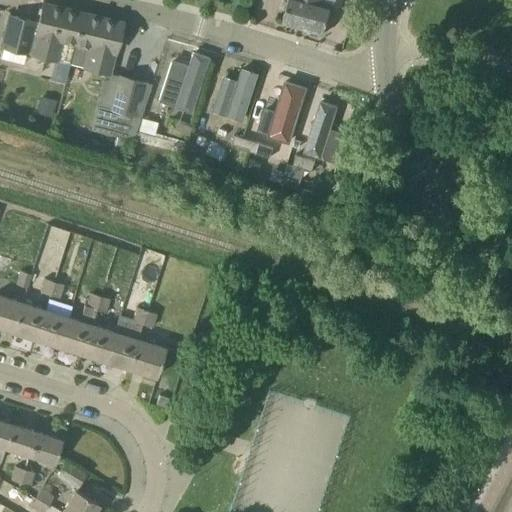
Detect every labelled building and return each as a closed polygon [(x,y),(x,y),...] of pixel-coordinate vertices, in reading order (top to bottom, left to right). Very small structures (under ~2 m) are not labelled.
[(288,0),(282,22),(300,27),(307,0),(288,0)] [(322,0),(307,0),(300,27),(323,34),(332,3),(323,1),(322,0)] [(30,53),(70,63),(82,12),(43,2),(37,24),(34,23),(35,21),(9,15),(1,46),(27,52),(28,50),(31,51),(30,53)] [(114,53),(122,23),(122,22),(82,12),(70,63),(105,72),(109,73),(114,53)] [(173,111),(192,48),(167,40),(148,103),(173,111)] [(264,69),(217,54),(192,133),(232,145),(235,135),(242,137),(264,69)] [(274,134),(295,77),(276,70),(255,127),(274,134)] [(151,84),(119,76),(109,73),(105,72),(90,130),(133,141),(151,84)] [(332,96),(310,90),(295,141),(317,148),(332,96)] [(56,100),(40,96),(35,114),(52,118),(56,100)] [(168,131),(187,138),(191,126),(172,119),(168,131)] [(255,141),(242,137),(235,135),(232,145),(251,151),(255,141)] [(251,151),(270,157),(273,147),(255,141),(251,151)] [(296,154),(293,165),(312,171),(315,160),(296,154)] [(28,287),(32,275),(20,271),(16,284),(28,287)] [(50,295),(54,281),(44,278),(40,291),(50,295)] [(60,298),(64,285),(54,281),(50,295),(60,298)] [(50,295),(45,310),(42,309),(33,338),(58,345),(67,317),(75,288),(64,285),(60,298),(50,295)] [(96,308),(100,296),(90,293),(86,305),(86,304),(80,321),(67,317),(58,345),(82,353),(91,324),(96,308)] [(0,327),(9,330),(18,301),(0,295),(0,327)] [(106,311),(110,299),(100,296),(96,308),(106,311)] [(33,338),(42,309),(18,301),(9,330),(33,338)] [(132,321),(145,325),(149,311),(136,307),(132,321)] [(160,314),(149,311),(145,325),(155,329),(160,314)] [(120,317),(116,332),(107,361),(131,368),(140,340),(145,325),(132,321),(120,317)] [(107,361),(116,332),(91,324),(82,353),(107,361)] [(156,376),(165,348),(140,340),(131,368),(156,376)] [(167,406),(170,398),(159,395),(157,403),(167,406)] [(0,444),(6,446),(13,424),(0,419),(0,444)] [(30,454),(37,432),(13,424),(6,446),(30,454)] [(37,432),(30,454),(55,462),(62,439),(37,432)] [(66,460),(57,475),(78,487),(87,473),(66,460)] [(20,482),(25,469),(15,466),(11,479),(20,482)] [(20,482),(30,486),(35,473),(25,469),(20,482)] [(35,497),(47,503),(52,495),(41,488),(35,497)] [(62,511),(64,511),(93,511),(98,503),(75,489),(62,511)] [(38,511),(42,511),(47,503),(35,497),(30,507),(38,511)]
